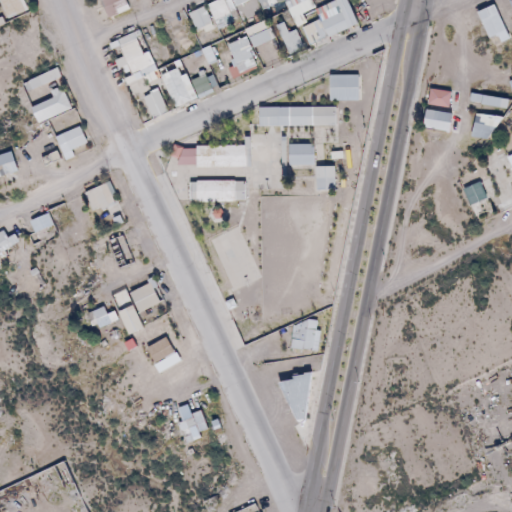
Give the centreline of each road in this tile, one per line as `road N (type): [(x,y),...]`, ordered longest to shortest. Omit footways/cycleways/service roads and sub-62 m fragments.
road 1 (residential): [(60,0),(285,498)]
road 2 (secondary): [(323,511),(427,0)]
road 3 (secondary): [(405,0),(303,511)]
road 4 (residential): [(453,0),(0,209)]
road 5 (residential): [(369,301),(511,228)]
